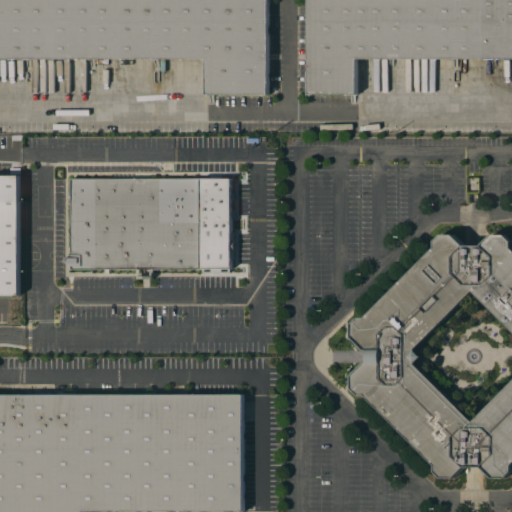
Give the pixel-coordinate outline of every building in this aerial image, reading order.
[(270,0),(270,98),(209,97),(209,64),(0,62),(0,0),(270,0)] [(511,0),(511,62),(361,62),(361,98),(307,97),(307,0),(511,0)] [(0,295),(20,296),(20,175),(0,175),(0,295)] [(204,273),(74,272),(74,180),(204,180),(204,273)] [(441,478),(434,471),(435,465),(365,395),(358,395),(352,389),(352,376),(365,363),(369,363),(369,350),(365,350),(352,337),(352,324),(358,318),(364,318),(434,248),(434,242),(441,235),(453,235),(464,245),(482,245),(492,234),(505,234),(511,241),(511,248),(511,464),(511,465),(511,471),(505,478),(492,478),(481,467),(464,467),(453,478),(441,478)] [(245,507),(89,508),(89,511),(0,511),(0,390),(245,390),(245,507)]
